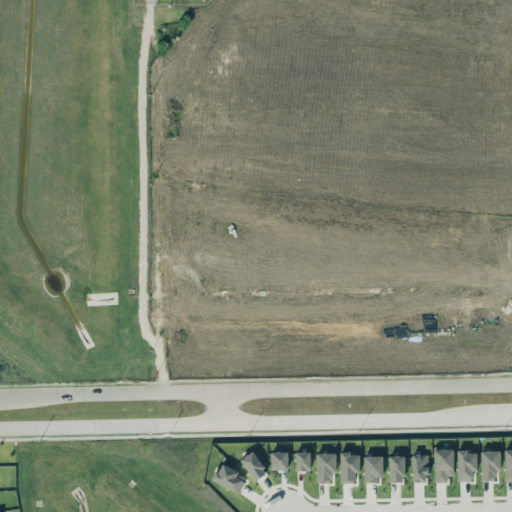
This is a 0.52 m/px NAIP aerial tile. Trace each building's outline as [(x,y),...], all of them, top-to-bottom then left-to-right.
[(454,475),(453,447),(433,447),(434,481),(447,481),(447,475),(454,475)] [(456,450),(458,480),(472,480),(471,470),(477,470),(476,449),(456,450)] [(267,472),(252,450),(240,459),(254,480),(267,472)] [(480,450),(481,480),(495,480),(495,470),(500,469),(500,450),(480,450)] [(288,469),(287,451),(270,451),(271,469),(288,469)] [(296,470),(310,470),(310,451),(295,451),(296,470)] [(359,452),(339,453),(340,483),(354,482),(354,472),(360,472),(359,452)] [(411,454),(412,481),(428,481),(427,454),(411,454)] [(381,456),(363,455),(363,482),(381,482),(381,456)] [(389,481),(404,481),(404,455),(389,456),(389,481)] [(248,476),(220,463),(212,480),(239,494),(248,476)]
